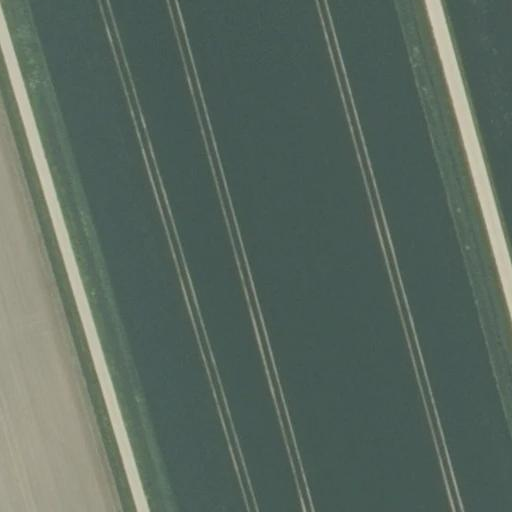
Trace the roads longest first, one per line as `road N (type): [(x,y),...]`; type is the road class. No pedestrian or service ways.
road 1 (track): [(0,18),(144,511)]
road 2 (track): [(428,0),(511,305)]
